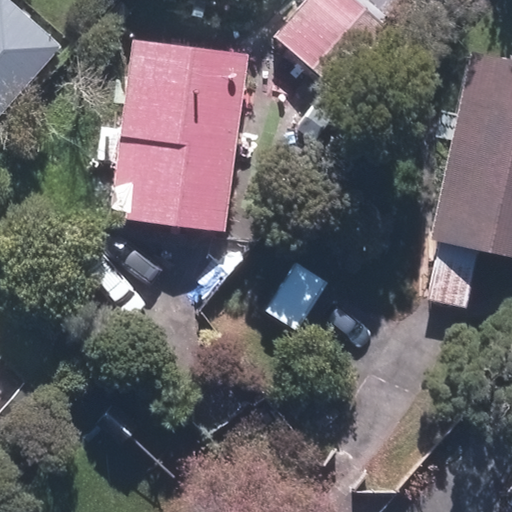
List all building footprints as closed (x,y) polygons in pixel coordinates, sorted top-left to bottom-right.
[(0,0),(0,114),(62,43),(11,0),(0,0)] [(312,0),(280,37),(349,98),(401,40),(356,0),(312,0)] [(129,216),(225,228),(247,50),(132,36),(111,203),(130,205),(129,216)] [(511,53),(476,46),(436,226),(511,241),(511,53)] [(343,270),(306,248),(268,311),(305,333),(343,270)] [(60,412),(78,428),(97,406),(108,415),(137,380),(107,356),(60,412)] [(0,377),(0,429),(4,433),(30,409),(0,377)]
